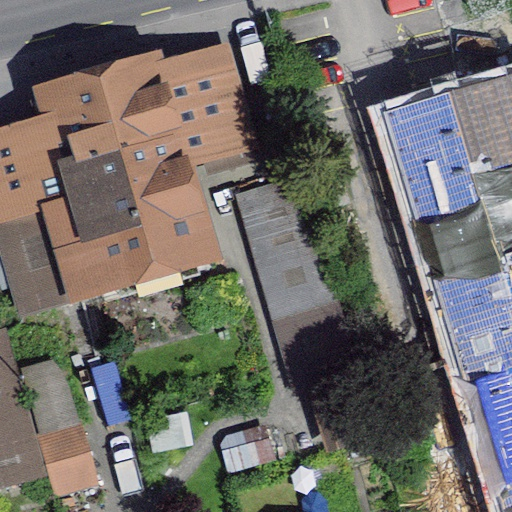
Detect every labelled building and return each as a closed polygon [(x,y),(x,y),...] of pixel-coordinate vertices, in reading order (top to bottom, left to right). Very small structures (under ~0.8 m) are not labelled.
[(246,140),(221,53),(178,66),(176,59),(60,93),(68,121),(0,140),(0,225),(24,309),(69,296),(67,289),(206,249),(185,176),(172,180),(167,163),(246,140)] [(511,81),(391,118),(439,278),(511,255),(511,81)] [(300,180),(238,199),(294,388),(356,369),(300,180)] [(511,255),(439,278),(486,437),(511,429),(511,255)] [(0,482),(45,470),(37,441),(6,333),(0,334),(0,482)] [(45,470),(53,497),(93,485),(77,429),(37,441),(45,470)] [(511,511),(511,429),(486,437),(508,511),(511,511)]
